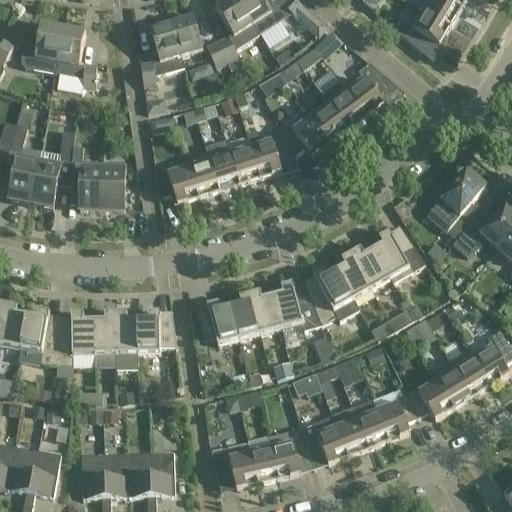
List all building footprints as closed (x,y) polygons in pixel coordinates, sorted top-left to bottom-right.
[(234,39),(230,42),(230,41),(219,46),(229,68),(228,68),(232,75),(243,70),(236,55),(260,39),(254,29),(235,0),(234,0),(217,11),(234,39)] [(272,15),(262,0),(235,0),(254,29),(260,39),(293,18),(299,24),(321,42),(329,32),(308,14),(307,14),(290,0),(287,0),(281,8),(282,8),(272,15)] [(375,12),(380,0),(366,0),(363,7),(375,12)] [(451,30),(462,12),(442,0),(431,0),(424,13),(423,14),(451,30)] [(442,0),(462,12),(468,0),(442,0)] [(423,14),(424,13),(419,10),(408,29),(402,26),(397,34),(419,52),(426,41),(439,49),(451,30),(423,14)] [(173,27),(183,61),(204,55),(195,21),(173,27)] [(183,61),(173,27),(152,33),(161,67),(154,69),(154,66),(142,68),(145,92),(158,90),(156,80),(185,72),(182,61),(183,61)] [(56,78),(65,32),(43,28),(39,51),(25,48),(22,66),(26,72),(56,78)] [(65,32),(56,78),(85,83),(85,93),(97,93),(98,69),(91,69),(85,69),(85,70),(81,69),(87,36),(65,32)] [(10,47),(5,43),(0,51),(0,82),(5,74),(4,70),(15,49),(10,47)] [(229,68),(219,46),(208,51),(218,73),(228,68),(229,68)] [(298,65),(305,75),(322,62),(315,52),(298,65)] [(288,55),(275,63),(280,72),(293,63),(288,55)] [(288,87),(305,75),(298,65),(281,77),(288,87)] [(358,76),(364,84),(347,96),(366,122),(384,109),(378,101),(394,89),(369,68),(358,76)] [(330,109),(329,109),(348,135),(366,122),(347,96),(340,86),(322,99),(330,109)] [(248,109),(244,97),(235,100),(239,112),(248,109)] [(167,115),(165,102),(146,105),(148,118),(167,115)] [(329,109),(312,121),(330,147),(348,135),(329,109)] [(309,116),(281,137),(294,162),(307,152),(312,160),(330,147),(312,121),(309,116)] [(176,133),(173,121),(150,126),(153,137),(176,133)] [(17,131),(6,128),(0,148),(0,151),(10,155),(17,131)] [(28,134),(17,131),(10,155),(11,155),(8,165),(17,167),(10,204),(32,209),(40,168),(39,167),(41,156),(23,152),(28,134)] [(76,138),(64,136),(60,166),(72,167),(74,152),(75,143),(76,138)] [(294,162),(281,137),(271,140),(272,145),(251,152),(261,182),(282,176),(279,166),(294,162)] [(248,141),(227,147),(231,158),(240,189),(261,182),(251,152),(248,141)] [(226,145),(206,152),(210,165),(220,195),(240,189),(230,158),(226,145)] [(102,216),(104,167),(83,166),(83,153),(74,152),(72,167),(70,192),(81,192),(80,215),(102,216)] [(220,195),(210,165),(189,171),(199,202),(220,195)] [(199,202),(189,171),(188,166),(156,177),(160,204),(175,199),(178,209),(199,202)] [(126,168),(104,167),(102,216),(125,216),(126,168)] [(61,172),(40,168),(32,209),(53,213),(61,172)] [(463,238),(481,218),(471,209),(486,191),(467,175),(428,220),(457,245),(463,238)] [(457,245),(453,250),(467,263),(490,247),(499,255),(511,240),(511,213),(507,209),(491,227),(481,218),(464,238),(457,245)] [(373,254),(391,285),(393,289),(411,279),(410,278),(426,269),(415,252),(412,254),(400,231),(379,242),(383,248),(373,254)] [(511,279),(511,240),(499,255),(511,266),(511,277),(511,279)] [(351,258),(372,295),(391,285),(373,254),(364,259),(361,253),(351,258)] [(353,305),(354,305),(372,295),(351,258),(342,263),(345,269),(336,275),(353,305)] [(359,316),(354,305),(353,305),(336,275),(326,280),(323,274),(312,279),(317,287),(306,291),(321,331),(337,322),(340,326),(359,316)] [(284,298),(273,300),(282,334),(284,345),(306,339),(305,335),(321,331),(306,291),(303,285),(293,288),(282,291),(284,298)] [(261,339),(282,334),(273,300),(263,303),(261,296),(250,299),(261,339)] [(240,345),(261,339),(250,299),(240,302),(242,309),(231,311),(240,345)] [(218,350),(240,345),(231,311),(221,314),(219,307),(196,313),(205,346),(216,343),(218,350)] [(0,347),(0,350),(21,354),(27,320),(16,318),(17,311),(6,309),(0,347)] [(408,316),(413,326),(424,320),(418,310),(409,315),(408,316)] [(389,325),(395,337),(413,326),(408,316),(409,315),(408,313),(389,325)] [(37,321),(27,320),(21,354),(19,366),(40,369),(57,370),(59,342),(46,341),(48,324),(50,316),(38,314),(37,321)] [(138,325),(139,359),(161,358),(161,353),(177,352),(172,317),(148,317),(149,324),(138,325)] [(105,326),(95,326),(95,359),(96,359),(96,372),(118,372),(117,359),(116,318),(105,318),(105,326)] [(127,318),(116,318),(117,359),(118,372),(118,376),(139,375),(139,359),(138,325),(127,325),(127,318)] [(59,342),(57,370),(73,372),(73,373),(96,372),(96,359),(95,359),(95,326),(84,326),(84,319),(72,319),(73,343),(59,342)] [(432,335),(425,324),(407,335),(413,346),(432,335)] [(395,337),(389,325),(372,335),(379,346),(395,337)] [(472,359),(491,390),(510,379),(505,370),(511,365),(511,353),(501,335),(488,343),(490,347),(472,359)] [(450,366),(456,374),(472,402),(491,390),(472,359),(469,354),(450,366)] [(331,356),(319,361),(322,369),(334,364),(331,356)] [(356,361),(336,369),(340,381),(361,373),(356,361)] [(294,380),(290,366),(273,371),(277,385),(294,380)] [(456,374),(450,366),(431,377),(437,386),(437,385),(454,413),(472,402),(456,374)] [(340,381),(336,369),(316,377),(320,389),(340,381)] [(0,399),(13,401),(15,385),(0,382),(0,399)] [(306,397),(301,383),(292,387),(297,400),(306,397)] [(416,392),(407,398),(419,423),(430,416),(435,424),(454,413),(437,385),(437,386),(419,397),(416,392)] [(79,408),(96,409),(96,397),(80,397),(79,408)] [(106,397),(96,397),(96,409),(106,409),(106,397)] [(378,416),(389,445),(410,437),(406,428),(419,423),(407,398),(396,403),(397,408),(378,416)] [(353,412),(369,453),(389,445),(378,416),(373,404),(353,412)] [(349,461),(369,453),(353,412),(333,420),(333,421),(349,461)] [(349,461),(333,421),(313,429),(302,433),(312,465),(325,460),(329,470),(349,461)] [(269,441),(272,453),(279,484),(301,478),(299,469),(312,465),(302,433),(269,441)] [(237,494),(258,488),(251,457),(251,458),(249,448),(211,457),(219,488),(234,484),(237,494)] [(0,493),(8,495),(16,452),(0,449),(0,493)] [(8,495),(26,498),(31,499),(38,456),(16,452),(8,495)] [(272,453),(251,457),(258,488),(279,484),(272,453)] [(38,456),(31,499),(35,499),(54,503),(61,460),(38,456)] [(151,459),(152,502),(157,502),(176,501),(174,458),(151,459)] [(129,502),(148,502),(152,502),(151,459),(128,460),(129,502)] [(83,504),(102,504),(107,503),(105,460),(82,461),(83,504)] [(107,503),(111,503),(129,502),(128,460),(105,460),(107,503)] [(511,511),(511,492),(510,493),(511,496),(505,502),(508,507),(500,511),(511,511)] [(35,499),(31,499),(26,498),(25,507),(34,508),(35,499)] [(148,511),(157,511),(157,502),(152,502),(148,502),(148,511)] [(102,511),(111,511),(111,503),(107,503),(102,504),(102,511)]
